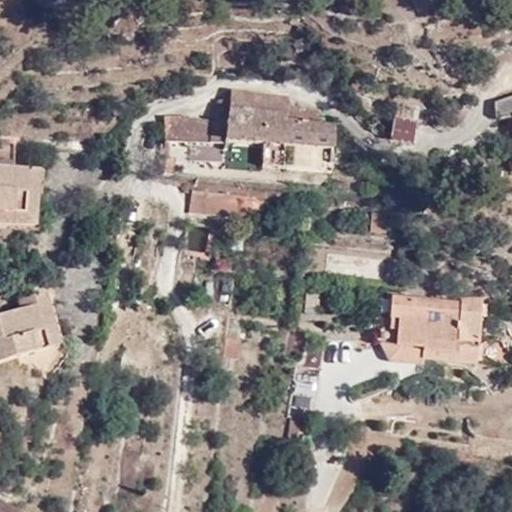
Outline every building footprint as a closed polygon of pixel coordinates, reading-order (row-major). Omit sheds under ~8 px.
[(280,152),(335,155),(336,124),(332,124),(289,123),(290,106),(290,95),(231,92),(230,100),(227,149),(261,151),(261,167),(279,168),(280,152)] [(222,122),(168,121),(166,145),(227,149),(230,100),(223,99),(222,122)] [(511,123),(511,102),(498,107),(498,123),(511,123)] [(289,123),(332,124),(332,109),(290,106),(289,123)] [(412,146),(412,124),(390,122),(389,145),(412,146)] [(0,159),(14,161),(16,144),(20,144),(21,135),(16,135),(0,134),(0,159)] [(0,211),(25,214),(28,168),(14,167),(14,161),(0,159),(0,211)] [(0,220),(8,222),(33,223),(37,168),(28,168),(25,214),(0,211),(0,220)] [(8,228),(39,231),(44,169),(37,168),(33,223),(8,222),(8,228)] [(191,196),(190,216),(250,218),(251,215),(262,215),(262,202),(251,202),(251,198),(191,196)] [(385,234),(386,217),(370,216),(369,233),(385,234)] [(324,256),(324,276),(383,276),(383,255),(324,256)] [(304,293),(301,316),(314,317),(317,295),(304,293)] [(20,302),(23,314),(38,310),(48,352),(56,350),(44,297),(20,302)] [(460,301),(460,307),(391,298),(387,323),(374,323),(369,328),(367,333),(367,337),(374,345),(378,345),(382,357),(387,367),(414,370),(415,361),(474,366),(481,305),(460,301)] [(38,310),(23,314),(0,318),(0,362),(48,352),(38,310)] [(236,341),(220,341),(220,359),(235,360),(236,341)] [(307,439),(309,417),(288,415),(286,437),(307,439)] [(302,500),(325,506),(335,468),(312,462),(302,500)]
